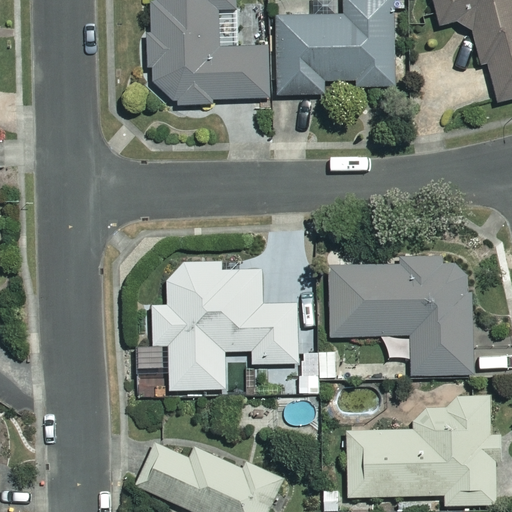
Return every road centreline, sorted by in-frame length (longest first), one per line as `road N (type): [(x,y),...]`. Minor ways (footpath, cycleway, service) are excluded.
road 1 (residential): [(511,167),(340,185),(70,189)]
road 2 (residential): [(77,511),(70,189)]
road 3 (residential): [(70,189),(62,0)]
